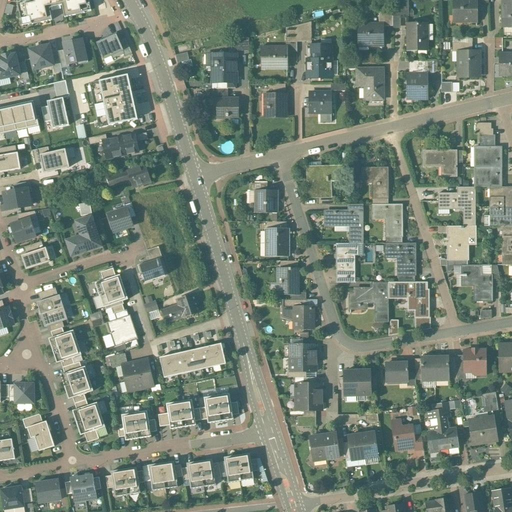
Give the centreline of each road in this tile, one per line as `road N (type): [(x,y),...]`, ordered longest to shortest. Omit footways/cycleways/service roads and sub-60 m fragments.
road 1 (residential): [(277,155),(342,342),(363,348),(457,333)]
road 2 (tertiary): [(195,178),(269,431)]
road 3 (residential): [(511,469),(294,505)]
road 4 (residential): [(391,128),(457,333)]
road 5 (residential): [(76,463),(269,431)]
road 6 (tertiary): [(128,0),(168,78),(195,178)]
road 7 (residential): [(17,287),(141,247)]
